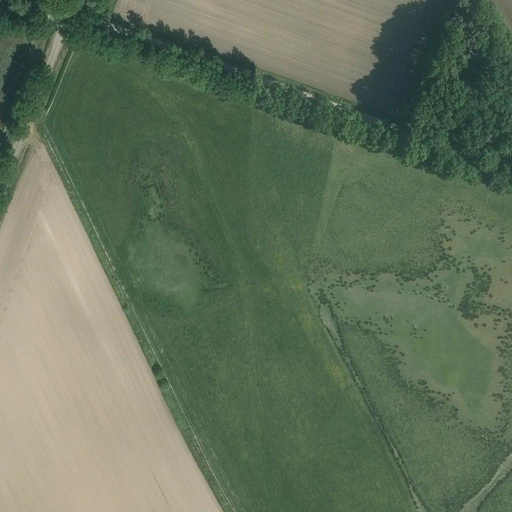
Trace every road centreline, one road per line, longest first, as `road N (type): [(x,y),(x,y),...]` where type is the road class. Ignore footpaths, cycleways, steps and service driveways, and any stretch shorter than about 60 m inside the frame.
road 1 (track): [(0,12),(72,19),(511,169)]
road 2 (unclassified): [(0,196),(79,0)]
